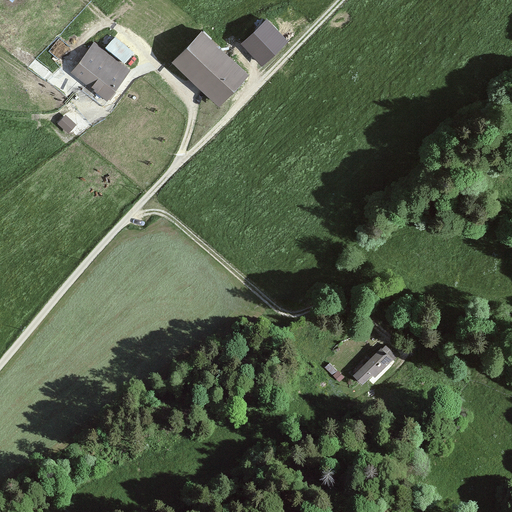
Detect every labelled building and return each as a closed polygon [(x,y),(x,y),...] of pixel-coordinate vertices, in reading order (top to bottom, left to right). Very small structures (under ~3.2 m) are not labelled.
[(268,19),(243,42),(264,64),(288,41),(268,19)] [(116,33),(107,44),(127,61),(137,50),(116,33)] [(202,34),(175,64),(221,106),(248,77),(202,34)] [(95,46),(72,76),(109,102),(131,72),(95,46)] [(67,112),(59,121),(70,131),(78,122),(67,112)] [(381,348),(353,376),(362,385),(372,376),(374,378),(396,357),(386,346),(382,349),(381,348)]
